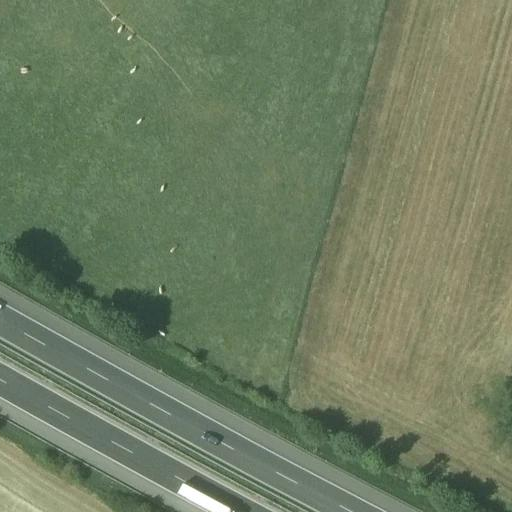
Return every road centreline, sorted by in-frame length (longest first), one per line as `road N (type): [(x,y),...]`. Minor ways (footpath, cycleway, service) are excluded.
road 1 (motorway): [(345,511),(0,322)]
road 2 (motorway): [(0,382),(236,511)]
